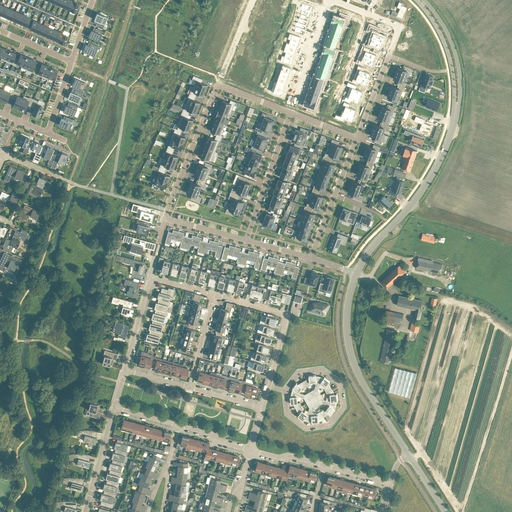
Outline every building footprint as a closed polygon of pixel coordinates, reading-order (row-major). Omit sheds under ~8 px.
[(69,0),(68,0),(65,8),(70,10),(74,2),(69,0)] [(223,7),(223,8),(234,12),(238,3),(229,0),(226,0),(224,7),(223,7)] [(263,0),(263,2),(269,5),(267,7),(275,10),(276,7),(274,6),(276,2),(277,1),(273,0),(263,0)] [(74,2),(70,10),(75,12),(79,4),(74,2)] [(407,7),(403,6),(404,4),(399,2),(397,7),(400,8),(398,13),(392,11),(391,15),(402,20),(407,7)] [(301,3),(299,8),(302,9),(310,12),(311,12),(313,7),(301,3)] [(5,7),(2,15),(7,17),(10,9),(5,7)] [(220,16),(230,20),(231,20),(234,12),(223,8),(220,16)] [(10,9),(7,17),(12,19),(15,11),(10,9)] [(261,9),(258,15),(269,19),(271,14),(274,15),(275,12),(268,9),(267,11),(261,9)] [(15,11),(12,19),(17,21),(20,13),(15,11)] [(97,12),(94,19),(95,20),(97,20),(96,24),(103,27),(104,24),(107,17),(103,15),(100,14),(97,12)] [(20,13),(17,21),(22,24),(25,16),(20,13)] [(335,16),(333,21),(334,22),(334,21),(342,24),(342,25),(344,25),(347,17),(341,14),(340,18),(335,16)] [(258,15),(256,21),(262,23),(261,26),(268,29),(269,25),(267,24),(269,19),(258,15)] [(25,16),(22,24),(27,26),(30,18),(25,16)] [(216,24),(216,25),(227,29),(230,20),(220,16),(217,24),(216,24)] [(33,20),(30,28),(35,31),(38,23),(33,20)] [(38,23),(35,31),(40,33),(43,25),(38,23)] [(43,25),(40,33),(45,35),(48,27),(43,25)] [(213,33),(224,37),(227,29),(216,25),(213,33)] [(253,27),(250,33),(261,37),(263,32),(266,33),(267,29),(259,26),(258,29),(253,27)] [(296,26),(294,31),(303,35),(305,29),(296,26)] [(370,26),(368,31),(371,32),(369,37),(370,37),(382,42),(385,36),(382,35),(378,34),(379,29),(370,26)] [(48,27),(45,35),(50,37),(53,29),(48,27)] [(91,29),(88,36),(99,41),(103,31),(96,28),(94,31),(92,30),(91,29)] [(412,28),(408,38),(415,40),(419,30),(412,28)] [(53,29),(50,37),(55,39),(58,31),(53,29)] [(58,31),(55,39),(59,42),(63,33),(58,31)] [(63,33),(59,42),(65,44),(68,36),(63,33)] [(210,41),(209,42),(220,46),(224,37),(213,33),(210,41)] [(250,33),(248,39),(254,41),(253,44),(260,47),(261,43),(259,42),(261,37),(250,33)] [(290,33),(288,38),(290,39),(299,42),(301,37),(290,33)] [(367,42),(366,45),(373,48),(374,48),(372,47),(373,45),(375,45),(380,47),(380,46),(382,42),(370,37),(368,42),(367,42)] [(327,38),(325,44),(334,47),(336,41),(327,38)] [(206,50),(217,55),(220,46),(209,42),(206,50)] [(287,42),(285,47),(296,50),(297,46),(289,43),(287,42)] [(86,44),(83,51),(84,52),(83,54),(85,55),(87,53),(90,54),(89,57),(92,58),(93,55),(94,56),(98,46),(91,43),(89,46),(87,45),(86,44)] [(246,45),(244,51),(256,56),(258,51),(260,52),(261,48),(253,45),(252,48),(246,45)] [(326,46),(324,52),(335,56),(337,50),(326,46)] [(361,55),(374,60),(374,59),(375,55),(376,54),(371,52),(369,52),(370,49),(372,49),(364,46),(363,49),(363,50),(361,55)] [(407,50),(405,56),(414,59),(415,57),(420,60),(423,51),(420,50),(421,48),(414,46),(413,49),(409,47),(408,50),(407,50)] [(1,58),(1,59),(6,61),(10,51),(5,49),(1,58)] [(203,58),(202,59),(213,63),(217,55),(206,50),(203,59),(203,58)] [(10,51),(6,61),(11,63),(12,64),(15,58),(14,57),(15,53),(10,51)] [(244,52),(242,57),(247,60),(246,62),(254,65),(255,62),(253,61),(255,57),(256,56),(244,51),(243,52),(244,52)] [(15,58),(12,64),(16,66),(17,63),(22,65),(26,56),(20,54),(18,59),(15,58)] [(361,54),(358,63),(365,66),(364,65),(365,63),(366,63),(372,65),(374,60),(374,59),(374,60),(361,55),(361,54)] [(282,55),(280,61),(291,64),(293,59),(284,56),(282,55)] [(22,65),(21,68),(26,70),(31,59),(26,56),(22,65)] [(31,59),(26,70),(31,72),(33,68),(36,69),(37,67),(34,66),(36,61),(31,59)] [(202,59),(199,68),(210,72),(213,63),(202,59)] [(320,65),(328,68),(331,69),(332,64),(321,61),(320,65)] [(236,68),(235,69),(247,74),(247,73),(249,68),(251,69),(252,66),(245,63),(244,65),(238,63),(236,68)] [(37,67),(36,69),(39,70),(37,75),(42,77),(47,66),(42,64),(40,68),(37,67)] [(283,64),(281,70),(290,73),(292,67),(283,64)] [(357,68),(355,74),(369,79),(369,78),(368,78),(369,74),(370,73),(365,71),(363,70),(364,68),(366,68),(358,65),(357,68)] [(47,66),(42,77),(47,79),(48,78),(52,68),(47,66)] [(398,67),(396,73),(406,77),(408,72),(410,72),(412,68),(405,66),(404,70),(398,67)] [(52,68),(48,78),(53,80),(57,70),(52,68)] [(235,69),(233,75),(239,77),(238,80),(245,83),(247,80),(245,79),(247,74),(235,69)] [(318,69),(316,74),(326,78),(328,72),(327,72),(318,69)] [(396,73),(393,78),(400,81),(398,84),(404,87),(406,83),(404,82),(406,77),(396,73)] [(353,79),(352,82),(359,85),(358,84),(359,81),(360,82),(366,84),(366,83),(368,79),(369,79),(355,74),(353,79)] [(421,84),(419,90),(424,92),(427,87),(429,88),(431,84),(433,81),(432,81),(434,77),(426,74),(422,85),(421,84)] [(204,90),(205,91),(207,85),(201,82),(202,79),(193,75),(192,79),(196,81),(194,86),(204,90)] [(314,76),(312,82),(324,86),(325,80),(314,76)] [(73,82),(72,85),(73,86),(76,87),(75,90),(82,93),(84,90),(82,89),(85,83),(75,78),(73,82)] [(274,81),(273,86),(283,90),(284,89),(285,85),(277,82),(274,81)] [(312,82),(311,86),(320,89),(322,90),(324,86),(312,82)] [(348,82),(347,85),(350,86),(348,92),(361,97),(361,96),(360,96),(362,92),(362,91),(357,89),(356,88),(357,86),(358,86),(348,82)] [(392,86),(390,91),(401,96),(404,87),(398,84),(397,88),(392,86)] [(189,94),(195,97),(197,93),(202,96),(204,90),(194,86),(193,85),(191,91),(190,91),(189,94)] [(273,86),(271,91),(282,95),(284,89),(283,90),(273,86)] [(4,90),(0,99),(5,102),(8,96),(12,97),(15,91),(11,89),(9,92),(4,90)] [(70,91),(67,98),(78,103),(82,93),(75,90),(73,93),(71,91),(70,91)] [(15,91),(12,97),(16,99),(13,105),(19,108),(23,98),(18,96),(19,93),(15,91)] [(390,91),(387,97),(393,99),(391,102),(398,105),(401,96),(390,91)] [(345,97),(344,100),(352,103),(350,102),(351,99),(353,100),(358,102),(358,101),(360,97),(361,97),(348,92),(346,97),(345,97)] [(197,108),(199,102),(194,100),(195,97),(189,94),(187,98),(188,98),(186,103),(197,108)] [(23,98),(19,108),(24,110),(27,104),(31,106),(34,99),(29,97),(29,98),(24,95),(23,98)] [(306,98),(305,104),(309,106),(308,109),(315,111),(318,103),(307,99),(306,98)] [(34,99),(31,106),(34,107),(32,113),(34,114),(33,115),(37,116),(39,117),(41,112),(40,111),(43,105),(37,103),(38,101),(34,99)] [(426,106),(426,107),(437,111),(440,104),(440,103),(429,99),(428,99),(429,99),(426,106)] [(223,100),(221,105),(232,110),(234,105),(235,105),(237,102),(231,100),(229,103),(223,100)] [(344,101),(343,105),(346,106),(344,111),(343,111),(354,115),(355,110),(356,109),(350,107),(349,107),(350,104),(352,105),(352,104),(344,101)] [(66,105),(63,111),(73,116),(78,106),(70,103),(69,106),(67,105),(66,105)] [(182,112),(188,114),(189,111),(195,113),(198,108),(197,108),(186,103),(184,108),(183,108),(182,112)] [(219,110),(228,114),(230,115),(232,110),(221,105),(219,110)] [(382,106),(380,112),(392,116),(396,107),(389,105),(388,108),(382,106)] [(218,110),(216,115),(217,115),(226,119),(228,114),(219,110),(218,110)] [(336,114),(335,117),(343,121),(345,121),(344,121),(345,118),(346,118),(352,121),(354,115),(343,111),(344,111),(342,110),(340,116),(336,114)] [(181,122),(190,125),(190,126),(193,120),(187,117),(188,114),(182,112),(180,115),(181,115),(179,121),(181,122)] [(262,123),(271,127),(274,120),(266,117),(268,114),(263,112),(261,118),(264,119),(262,123)] [(380,112),(377,117),(383,119),(382,123),(388,125),(392,116),(380,112)] [(217,115),(215,120),(225,124),(225,125),(226,125),(229,120),(226,119),(217,115)] [(61,118),(58,125),(69,129),(72,123),(75,124),(77,125),(78,122),(73,120),(73,119),(66,116),(65,119),(63,119),(61,118)] [(415,116),(414,120),(421,123),(418,130),(427,134),(430,126),(423,122),(424,120),(415,116)] [(215,120),(213,125),(223,129),(225,125),(225,124),(215,120)] [(190,125),(181,122),(179,125),(174,123),(173,128),(172,128),(171,128),(174,129),(181,132),(182,128),(188,131),(190,125)] [(272,127),(271,127),(262,123),(260,128),(256,127),(255,130),(259,131),(263,133),(265,130),(269,132),(270,129),(271,130),(272,127)] [(375,124),(373,130),(383,134),(384,130),(389,132),(389,131),(391,126),(388,125),(382,123),(381,127),(375,124)] [(213,125),(210,130),(217,133),(216,136),(222,138),(223,135),(222,135),(224,130),(223,129),(213,125)] [(294,135),(305,139),(308,130),(301,127),(300,130),(296,129),(295,131),(294,131),(293,134),(294,134),(294,135)] [(171,139),(183,143),(185,137),(180,135),(181,132),(174,129),(171,138),(171,139)] [(373,130),(370,135),(376,138),(375,141),(375,142),(381,144),(385,134),(383,134),(373,130)] [(405,130),(404,133),(408,135),(408,134),(412,136),(412,137),(410,141),(412,142),(413,142),(412,145),(411,145),(418,148),(418,147),(419,145),(420,145),(421,146),(422,145),(424,140),(424,139),(423,139),(422,138),(421,138),(422,137),(422,136),(405,130)] [(268,135),(263,133),(259,131),(258,134),(257,133),(254,140),(265,144),(268,138),(267,138),(268,135)] [(22,135),(18,144),(24,147),(22,152),(26,154),(28,149),(31,142),(28,141),(29,138),(28,138),(22,135)] [(305,139),(294,135),(291,141),(295,142),(294,145),(303,149),(304,145),(303,145),(305,139)] [(208,136),(206,141),(217,146),(219,141),(221,141),(222,138),(216,136),(215,139),(208,136)] [(183,143),(171,139),(168,145),(167,148),(173,151),(175,148),(180,150),(183,143)] [(330,149),(331,149),(340,152),(342,147),(337,145),(339,141),(332,139),(331,143),(332,143),(330,149)] [(265,144),(254,140),(251,148),(257,150),(258,148),(263,150),(264,148),(265,148),(266,145),(265,144)] [(31,142),(28,149),(29,149),(29,148),(37,152),(33,161),(32,160),(32,161),(37,163),(44,148),(39,146),(40,144),(35,142),(34,142),(32,141),(31,142)] [(206,141),(204,146),(204,147),(215,151),(217,146),(206,141)] [(367,146),(365,151),(377,156),(380,147),(374,144),(373,148),(367,146)] [(289,150),(299,154),(301,149),(291,145),(289,150)] [(48,147),(44,156),(49,158),(47,163),(51,165),(56,155),(52,153),(54,149),(48,147)] [(204,147),(202,152),(213,156),(215,151),(204,147)] [(408,147),(405,156),(414,159),(417,150),(408,147)] [(168,153),(166,159),(175,163),(178,157),(172,154),(173,151),(167,148),(165,152),(168,153)] [(338,158),(340,152),(331,149),(329,154),(326,153),(324,156),(332,159),(333,156),(338,158)] [(295,159),(297,160),(299,154),(289,150),(287,155),(295,159)] [(249,157),(251,158),(260,161),(261,161),(261,158),(262,155),(251,151),(249,157)] [(365,151),(363,157),(368,159),(367,162),(373,165),(377,156),(365,151)] [(51,165),(51,167),(55,168),(58,161),(63,164),(67,155),(61,152),(60,155),(56,153),(56,155),(51,165)] [(202,152),(200,157),(211,161),(213,156),(202,152)] [(295,159),(287,155),(285,161),(293,164),(295,159)] [(330,162),(332,159),(324,156),(322,160),(326,161),(324,166),(333,170),(335,164),(330,162)] [(404,160),(401,168),(410,171),(414,159),(405,156),(403,160),(404,160)] [(172,169),(175,163),(166,159),(165,158),(162,165),(160,164),(159,167),(165,170),(167,167),(172,169)] [(249,162),(248,161),(246,166),(247,167),(248,167),(256,170),(258,166),(249,162)] [(293,164),(285,161),(283,166),(284,166),(293,170),(293,169),(295,164),(293,164)] [(199,163),(196,169),(209,174),(212,165),(206,162),(206,163),(205,166),(199,163)] [(361,163),(358,169),(370,173),(373,165),(367,162),(366,165),(361,163)] [(324,166),(322,165),(320,170),(330,174),(330,175),(331,175),(333,170),(324,166)] [(22,184),(27,173),(10,166),(4,179),(9,182),(12,175),(15,176),(14,177),(21,179),(19,183),(22,184)] [(283,167),(282,171),(292,175),(294,170),(293,169),(293,170),(284,166),(283,167)] [(157,177),(167,182),(170,176),(164,173),(165,170),(159,167),(157,171),(159,172),(157,177)] [(256,170),(248,167),(247,167),(245,173),(254,176),(256,170)] [(196,169),(194,175),(200,177),(199,181),(205,183),(209,174),(196,169)] [(358,169),(356,174),(361,176),(360,180),(366,182),(370,173),(358,169)] [(319,170),(317,175),(328,179),(330,175),(330,174),(320,170),(319,170)] [(292,175),(282,171),(280,176),(290,180),(292,175)] [(246,178),(240,175),(236,185),(238,186),(249,189),(251,184),(245,181),(246,178)] [(317,175),(315,180),(326,184),(328,179),(317,175)] [(32,183),(28,193),(35,197),(37,194),(40,196),(43,189),(39,187),(41,185),(46,187),(45,189),(48,190),(51,183),(39,177),(36,185),(32,183)] [(167,182),(157,177),(154,184),(153,183),(151,187),(157,189),(159,186),(165,188),(167,182)] [(28,188),(31,180),(27,178),(23,186),(28,188)] [(277,183),(287,187),(289,182),(279,178),(277,183)] [(390,187),(388,192),(397,195),(398,192),(400,193),(404,182),(396,179),(393,188),(390,187)] [(314,186),(313,189),(319,191),(320,188),(324,190),(326,184),(315,180),(313,185),(314,186)] [(353,181),(351,187),(361,191),(363,185),(365,186),(366,182),(360,180),(359,183),(353,181)] [(191,182),(189,187),(199,191),(200,187),(205,189),(207,184),(205,183),(199,181),(197,184),(191,182)] [(277,183),(276,186),(275,185),(274,188),(275,188),(285,192),(287,187),(277,183)] [(249,189),(238,186),(237,189),(232,188),(230,193),(239,196),(240,193),(246,195),(249,189)] [(189,187),(187,193),(193,195),(191,199),(200,202),(202,197),(198,196),(200,192),(199,191),(189,187)] [(351,187),(348,192),(354,195),(353,198),(361,201),(363,197),(364,196),(359,194),(361,191),(351,187)] [(283,197),(285,192),(275,188),(275,189),(273,194),(274,194),(283,197)] [(318,195),(319,191),(313,189),(309,198),(312,199),(321,202),(323,197),(318,195)] [(21,195),(13,192),(11,195),(2,191),(0,195),(0,207),(3,209),(7,199),(16,203),(18,198),(19,199),(21,195)] [(231,204),(241,208),(244,202),(238,200),(239,196),(230,193),(228,198),(233,200),(231,204)] [(274,194),(272,199),(282,203),(284,198),(283,197),(274,194)] [(381,203),(377,208),(380,210),(384,206),(387,209),(387,208),(392,203),(393,203),(389,200),(391,199),(388,196),(386,197),(384,195),(379,201),(381,203)] [(282,203),(272,199),(270,204),(280,208),(282,203)] [(319,208),(321,202),(312,199),(310,204),(307,203),(306,206),(306,207),(312,209),(314,206),(319,208)] [(239,213),(241,208),(231,204),(229,203),(226,212),(232,215),(233,211),(239,213)] [(25,204),(19,217),(27,220),(28,217),(26,216),(28,211),(31,213),(30,216),(37,219),(38,216),(41,217),(43,213),(25,204)] [(280,208),(270,204),(268,209),(278,213),(280,208)] [(144,219),(155,222),(157,215),(150,213),(151,209),(138,205),(137,205),(138,206),(137,211),(145,214),(144,219)] [(311,212),(312,209),(306,207),(306,206),(305,206),(302,214),(313,219),(315,214),(311,212)] [(341,214),(339,218),(347,221),(348,218),(352,219),(350,223),(354,224),(358,213),(355,211),(355,212),(351,210),(344,207),(342,212),(341,214)] [(273,222),(275,216),(267,213),(265,219),(273,222)] [(300,220),(302,221),(302,220),(311,224),(313,219),(302,214),(300,220)] [(358,218),(355,225),(362,228),(363,224),(368,226),(369,225),(371,226),(373,221),(371,220),(371,219),(364,216),(362,215),(362,216),(360,220),(358,218)] [(273,222),(265,219),(262,224),(273,228),(275,222),(273,222)] [(137,221),(136,224),(139,225),(137,232),(139,232),(147,235),(147,233),(149,227),(145,226),(146,223),(137,220),(137,221)] [(302,220),(302,221),(300,226),(301,226),(309,229),(311,224),(302,220)] [(301,226),(299,231),(308,234),(310,229),(309,229),(301,226)] [(29,236),(31,233),(22,229),(20,232),(16,230),(11,240),(6,238),(2,246),(4,247),(3,249),(11,252),(14,246),(17,248),(20,241),(19,241),(21,238),(28,241),(30,236),(29,236)] [(171,239),(176,240),(178,231),(173,230),(172,232),(168,231),(165,243),(164,245),(169,246),(169,244),(170,244),(171,239)] [(306,240),(308,234),(299,231),(296,230),(294,235),(296,236),(294,239),(301,242),(302,238),(306,240)] [(184,233),(178,231),(176,240),(181,241),(180,247),(179,249),(184,250),(187,237),(183,236),(184,233)] [(339,243),(345,245),(348,237),(338,233),(337,237),(334,236),(330,244),(331,244),(329,247),(333,249),(335,246),(337,247),(338,247),(339,243)] [(436,237),(423,233),(421,239),(435,243),(436,237)] [(133,242),(135,238),(124,235),(122,240),(128,242),(128,241),(132,242),(129,252),(135,254),(136,251),(141,253),(143,246),(144,246),(144,247),(151,249),(152,243),(140,239),(139,243),(133,242)] [(190,244),(194,245),(197,236),(192,235),(191,238),(187,237),(184,250),(187,251),(187,249),(189,249),(190,244)] [(201,237),(197,236),(194,245),(198,246),(197,252),(197,254),(201,255),(205,241),(201,240),(201,237)] [(212,250),(214,241),(209,240),(208,242),(205,241),(201,255),(204,256),(205,254),(206,254),(207,249),(212,250)] [(219,242),(214,241),(212,250),(216,251),(214,256),(216,257),(215,259),(219,259),(219,258),(222,246),(218,245),(219,242)] [(227,254),(233,256),(235,247),(229,245),(229,248),(224,247),(221,258),(221,260),(224,261),(225,259),(226,260),(227,254)] [(241,248),(235,247),(233,256),(238,257),(236,262),(237,263),(237,264),(240,265),(244,252),(240,251),(241,248)] [(247,259),(251,261),(253,252),(248,250),(248,253),(244,252),(240,265),(245,267),(245,265),(247,259)] [(2,256),(0,260),(0,269),(4,271),(6,268),(4,267),(4,266),(7,267),(14,270),(17,271),(18,268),(20,263),(22,260),(4,252),(3,254),(4,255),(3,257),(2,256)] [(258,253),(253,252),(251,261),(255,262),(253,267),(255,267),(254,269),(258,270),(258,268),(261,257),(257,256),(258,253)] [(143,273),(145,268),(145,266),(142,265),(143,262),(117,255),(115,260),(116,260),(117,259),(132,264),(132,265),(133,265),(132,266),(132,270),(131,276),(140,278),(142,272),(143,273)] [(265,272),(265,270),(266,268),(270,269),(271,266),(273,257),(268,256),(268,259),(264,258),(260,269),(260,271),(265,272)] [(170,273),(173,263),(169,261),(169,260),(165,259),(165,260),(164,260),(163,262),(162,262),(163,258),(159,257),(156,267),(161,268),(161,267),(162,267),(161,271),(167,272),(167,271),(170,271),(170,273)] [(278,258),(273,257),(271,266),(275,267),(273,273),(275,273),(274,275),(277,276),(281,262),(277,261),(278,258)] [(433,261),(418,257),(416,268),(430,271),(431,271),(440,273),(443,264),(433,262),(433,261)] [(288,271),(291,262),(286,261),(285,263),(281,262),(277,276),(281,277),(281,275),(283,275),(284,270),(288,271)] [(295,263),(291,262),(288,271),(292,272),(291,277),(292,278),(292,280),(295,280),(296,279),(299,267),(295,266),(295,263)] [(179,276),(182,265),(173,263),(170,273),(174,274),(176,275),(176,273),(179,274),(179,276)] [(185,277),(185,276),(189,276),(188,278),(191,268),(182,265),(179,276),(185,277)] [(192,265),(191,268),(188,278),(194,280),(195,278),(198,279),(198,281),(201,270),(197,269),(198,266),(192,265)] [(398,266),(389,274),(395,281),(404,273),(398,266)] [(211,285),(213,285),(214,283),(217,284),(220,275),(221,271),(212,268),(210,273),(208,282),(207,283),(211,285)] [(207,283),(210,273),(201,270),(198,281),(204,282),(204,281),(208,282),(207,283)] [(310,278),(305,277),(303,284),(309,285),(309,283),(316,285),(319,274),(316,274),(316,273),(312,271),(310,278)] [(221,276),(220,275),(217,284),(217,286),(223,288),(223,286),(227,287),(226,289),(229,278),(225,277),(225,275),(221,274),(221,276)] [(389,274),(381,282),(387,288),(395,281),(389,274)] [(321,283),(318,290),(326,293),(326,292),(331,293),(335,279),(326,276),(324,284),(321,283)] [(239,281),(229,278),(226,289),(232,290),(233,289),(236,290),(236,291),(239,281)] [(125,279),(124,285),(129,286),(128,290),(127,290),(126,294),(132,296),(131,297),(136,298),(138,291),(138,290),(139,290),(139,289),(138,289),(138,288),(137,288),(138,282),(125,279)] [(236,291),(240,292),(242,293),(242,291),(246,292),(248,283),(239,281),(236,291)] [(248,283),(246,292),(249,293),(249,295),(255,296),(258,286),(248,283)] [(265,297),(268,298),(268,300),(270,301),(274,302),(276,291),(277,288),(268,285),(267,288),(265,297)] [(261,298),(261,296),(265,297),(267,288),(258,286),(255,296),(261,298)] [(159,292),(157,298),(171,302),(171,301),(169,301),(171,295),(172,296),(174,289),(168,288),(168,289),(161,288),(160,292),(159,292)] [(289,304),(291,295),(276,291),(274,302),(279,303),(280,302),(289,304)] [(198,302),(200,295),(195,293),(192,301),(194,301),(192,306),(201,309),(202,303),(198,302)] [(422,300),(399,295),(397,305),(415,309),(413,317),(420,319),(422,310),(420,310),(422,300)] [(133,309),(130,308),(132,303),(132,302),(113,297),(111,302),(118,304),(119,303),(123,304),(121,312),(125,314),(125,315),(129,316),(129,315),(132,315),(132,313),(133,313),(133,311),(133,309)] [(156,302),(154,308),(168,312),(166,311),(168,306),(170,306),(171,302),(157,298),(159,298),(157,303),(156,302)] [(233,304),(227,302),(225,309),(221,308),(219,314),(228,316),(229,311),(230,311),(233,304)] [(320,302),(318,303),(318,304),(317,304),(315,303),(314,304),(314,305),(313,305),(311,304),(309,310),(316,312),(316,311),(317,309),(320,310),(320,312),(321,312),(326,313),(326,311),(327,311),(327,309),(328,309),(330,305),(320,302)] [(201,309),(192,306),(189,305),(188,311),(191,311),(200,314),(201,309)] [(153,312),(151,318),(165,322),(166,322),(168,317),(167,317),(168,312),(154,308),(156,309),(155,313),(153,312)] [(189,316),(198,319),(200,314),(188,311),(187,316),(189,316)] [(404,314),(394,312),(392,318),(402,320),(404,314)] [(275,325),(275,324),(276,319),(272,318),(272,315),(273,315),(268,313),(267,316),(262,315),(259,324),(274,328),(272,327),(273,324),(275,325)] [(197,324),(198,319),(189,316),(188,322),(189,322),(188,325),(194,327),(195,324),(197,324)] [(149,325),(148,329),(162,333),(162,332),(161,332),(162,326),(164,327),(165,322),(151,318),(151,319),(153,319),(152,323),(150,323),(149,325)] [(217,322),(216,324),(225,326),(227,321),(218,319),(216,318),(216,319),(215,322),(217,322)] [(118,333),(117,336),(123,338),(125,339),(129,326),(123,325),(123,324),(116,322),(114,327),(115,327),(114,332),(118,333)] [(411,323),(408,337),(416,339),(420,325),(411,323)] [(181,332),(185,333),(194,335),(195,330),(193,329),(194,327),(188,325),(184,324),(181,332)] [(216,333),(225,335),(225,333),(227,333),(228,327),(225,326),(216,324),(216,325),(215,325),(214,328),(213,329),(216,329),(215,332),(216,333)] [(274,328),(259,324),(257,332),(261,333),(261,334),(270,337),(270,333),(272,334),(274,328)] [(162,333),(148,329),(150,329),(149,334),(147,333),(145,339),(147,340),(147,341),(146,340),(146,341),(153,343),(154,341),(158,343),(159,337),(161,337),(162,333)] [(397,331),(387,329),(380,361),(390,364),(397,331)] [(224,338),(225,335),(216,333),(215,335),(213,335),(212,335),(211,338),(212,339),(212,340),(221,343),(224,344),(226,338),(224,338)] [(267,346),(268,343),(270,343),(271,337),(270,337),(261,334),(257,333),(254,342),(258,343),(269,346),(267,346)] [(189,351),(191,346),(182,343),(180,351),(186,353),(186,350),(189,351)] [(267,352),(269,346),(258,343),(256,352),(266,355),(265,355),(265,352),(267,352)] [(209,349),(209,350),(209,351),(218,353),(219,348),(210,345),(209,345),(208,349),(209,349)] [(108,364),(112,366),(113,359),(116,360),(118,354),(108,351),(106,356),(104,355),(102,363),(104,363),(104,364),(107,365),(108,364)] [(138,364),(144,366),(147,353),(146,353),(146,352),(142,351),(141,356),(140,356),(141,356),(140,357),(139,357),(138,357),(137,358),(136,359),(136,360),(136,361),(136,362),(136,363),(137,363),(137,364),(138,364)] [(215,361),(218,353),(209,351),(208,356),(211,357),(210,360),(215,361)] [(266,355),(256,352),(252,351),(249,360),(264,364),(262,364),(263,361),(265,361),(266,355)] [(152,366),(155,357),(155,356),(152,356),(152,355),(147,353),(144,366),(149,367),(150,365),(152,366)] [(155,357),(152,366),(155,366),(154,369),(160,370),(163,359),(155,357)] [(165,372),(168,361),(163,359),(160,370),(161,371),(161,372),(163,372),(163,371),(165,372)] [(264,364),(249,360),(248,366),(247,370),(256,372),(260,373),(261,370),(262,370),(264,364)] [(170,373),(172,364),(173,362),(168,361),(165,372),(166,372),(166,373),(168,374),(170,374),(170,373)] [(178,363),(177,366),(175,374),(180,376),(183,367),(183,365),(178,363)] [(189,376),(191,371),(188,370),(188,369),(187,368),(184,367),(183,367),(180,376),(186,377),(186,375),(189,376)] [(197,367),(196,372),(195,378),(198,378),(197,381),(203,382),(205,373),(200,372),(201,368),(197,367)] [(208,383),(213,385),(216,373),(211,372),(210,375),(208,383)] [(213,385),(218,386),(220,378),(221,374),(216,373),(213,385)] [(224,385),(226,386),(229,377),(226,376),(221,374),(220,378),(218,386),(223,388),(224,385)] [(310,392),(314,399),(320,376),(320,377),(316,376),(316,375),(309,376),(309,378),(304,381),(307,386),(310,385),(310,383),(314,382),(316,383),(315,389),(310,392)] [(324,388),(326,392),(332,389),(329,383),(330,382),(324,377),(324,378),(320,377),(320,376),(314,399),(321,395),(318,390),(320,384),(322,384),(325,387),(324,388)] [(229,377),(226,386),(229,387),(228,389),(230,390),(232,391),(232,390),(234,391),(237,379),(229,377)] [(240,390),(242,390),(245,381),(237,379),(234,391),(239,392),(240,390)] [(245,381),(242,390),(245,391),(244,394),(250,395),(252,386),(253,383),(245,381)] [(304,388),(307,386),(304,381),(298,384),(297,383),(292,388),(293,388),(293,389),(292,393),(292,392),(292,393),(314,399),(310,392),(305,394),(299,393),(299,391),(302,387),(304,388)] [(250,395),(255,397),(256,397),(257,397),(257,396),(258,396),(259,396),(259,395),(259,394),(260,394),(260,393),(260,392),(259,392),(259,391),(259,390),(258,390),(257,390),(257,389),(257,388),(252,386),(250,395)] [(332,389),(326,392),(328,395),(330,395),(331,399),(330,401),(324,399),(321,395),(314,399),(336,405),(336,404),(337,401),(337,400),(337,401),(338,401),(337,394),(336,394),(335,394),(332,389)] [(296,409),(302,406),(300,402),(298,403),(297,398),(298,396),(304,398),(307,403),(314,399),(292,393),(291,393),(292,393),(291,397),(290,397),(291,404),(293,403),(293,404),(296,409)] [(308,421),(310,412),(314,399),(307,403),(310,407),(308,414),(306,413),(302,411),(303,409),(302,406),(296,409),(299,414),(298,416),(303,420),(304,420),(303,420),(304,419),(308,420),(308,421)] [(311,415),(312,412),(313,408),(318,406),(314,399),(310,412),(308,421),(308,420),(312,421),(312,422),(312,423),(319,422),(319,421),(319,420),(324,417),(321,411),(318,413),(318,415),(313,415),(311,415)] [(336,405),(314,399),(318,406),(323,403),(329,405),(328,407),(326,410),(324,409),(321,411),(324,417),(329,414),(330,413),(331,414),(331,415),(335,409),(334,409),(335,409),(336,405)] [(99,418),(101,412),(98,411),(100,405),(96,404),(96,403),(92,402),(92,403),(90,402),(88,410),(90,410),(89,415),(99,418)] [(129,421),(124,419),(123,419),(122,419),(121,419),(121,420),(120,420),(119,420),(119,421),(119,422),(119,423),(119,424),(119,425),(120,425),(120,426),(121,426),(121,428),(126,430),(129,421)] [(97,438),(95,437),(97,431),(98,432),(99,431),(97,431),(95,431),(92,430),(89,430),(86,430),(85,430),(83,430),(81,430),(80,430),(77,430),(74,431),(75,431),(76,435),(80,436),(80,433),(85,435),(83,440),(89,442),(88,445),(92,446),(93,443),(95,444),(97,438)] [(167,442),(171,443),(173,435),(169,434),(170,432),(168,432),(168,431),(165,430),(165,431),(162,439),(167,441),(167,442)] [(182,438),(179,437),(177,443),(180,443),(180,444),(185,446),(188,437),(187,437),(187,436),(185,435),(185,436),(182,436),(182,438)] [(115,442),(114,446),(114,448),(116,448),(114,452),(113,452),(127,456),(128,451),(126,451),(128,445),(123,444),(116,442),(115,442)] [(111,458),(112,458),(113,459),(112,463),(110,462),(124,466),(125,462),(123,461),(125,456),(126,456),(127,456),(113,452),(111,458)] [(90,461),(88,461),(90,455),(92,455),(91,455),(89,454),(86,454),(84,454),(83,454),(80,453),(78,453),(76,453),(75,453),(73,453),(70,454),(69,454),(67,454),(67,455),(69,454),(69,459),(73,460),(74,457),(78,458),(76,464),(89,467),(90,463),(90,461)] [(145,460),(148,461),(158,466),(159,465),(158,464),(159,460),(161,457),(152,453),(150,456),(147,455),(145,460)] [(236,463),(237,463),(238,463),(239,463),(240,463),(240,462),(241,462),(241,461),(241,460),(241,459),(241,458),(240,458),(240,457),(239,457),(239,456),(238,456),(233,455),(230,463),(236,465),(236,463)] [(148,461),(144,470),(153,474),(154,471),(156,468),(157,468),(158,466),(148,461)] [(264,463),(258,462),(257,461),(257,462),(256,462),(255,462),(254,463),(254,464),(253,464),(253,465),(253,466),(254,466),(254,467),(255,468),(256,469),(256,470),(261,472),(264,463)] [(124,466),(110,462),(108,468),(110,469),(109,473),(107,473),(121,477),(122,472),(120,471),(122,466),(124,466)] [(175,469),(175,471),(187,472),(188,463),(178,462),(177,469),(175,469)] [(266,476),(269,465),(264,463),(261,472),(260,474),(266,476)] [(274,466),(269,465),(266,476),(265,477),(270,478),(271,475),(274,466)] [(140,478),(151,483),(152,481),(150,480),(152,477),(153,474),(144,470),(140,478)] [(186,481),(187,472),(175,471),(175,473),(177,473),(176,480),(186,481)] [(314,480),(318,481),(319,476),(316,475),(317,473),(311,471),(309,480),(314,481),(314,480)] [(105,479),(106,479),(107,479),(106,483),(104,483),(118,487),(119,482),(118,482),(119,476),(121,477),(107,473),(105,479)] [(214,478),(215,476),(210,474),(209,477),(210,477),(208,484),(226,489),(227,485),(221,484),(219,484),(220,480),(214,478)] [(325,477),(324,483),(327,484),(327,485),(332,486),(334,477),(329,476),(328,478),(325,477)] [(84,485),(82,485),(84,479),(85,479),(84,479),(82,478),(79,478),(78,477),(76,477),(73,477),(70,477),(68,477),(67,477),(65,477),(64,478),(62,478),(61,478),(62,478),(63,483),(67,484),(67,481),(71,482),(70,488),(76,489),(75,490),(80,491),(80,490),(82,491),(83,487),(84,485)] [(137,487),(146,490),(149,484),(150,485),(151,483),(140,478),(138,483),(132,481),(131,485),(137,487)] [(340,479),(337,488),(336,491),(341,493),(345,480),(345,479),(344,479),(341,478),(341,479),(340,479)] [(173,487),(173,489),(185,490),(186,485),(186,481),(176,480),(176,483),(175,487),(173,487)] [(350,482),(345,480),(341,493),(346,494),(347,490),(350,482)] [(118,487),(104,483),(103,487),(102,489),(104,489),(103,494),(101,493),(115,497),(116,493),(115,492),(116,487),(118,487)] [(226,489),(208,484),(207,490),(217,493),(218,489),(219,489),(219,490),(225,492),(226,489)] [(134,496),(145,499),(146,497),(144,497),(145,493),(146,490),(137,487),(134,496)] [(376,489),(370,487),(368,496),(373,498),(374,496),(375,496),(376,496),(377,496),(377,495),(378,495),(378,494),(379,493),(379,492),(378,491),(378,490),(377,490),(377,489),(376,489)] [(183,500),(185,490),(173,489),(173,491),(175,491),(174,495),(173,498),(183,500)] [(216,497),(217,493),(207,490),(205,496),(222,501),(223,498),(217,496),(217,497),(216,497)] [(250,492),(249,495),(267,500),(268,493),(258,490),(257,495),(256,494),(256,493),(250,492)] [(305,498),(307,494),(298,492),(297,495),(296,494),(294,499),(298,501),(306,504),(307,502),(308,503),(310,499),(305,498)] [(100,499),(101,500),(100,504),(112,508),(114,503),(112,502),(113,497),(115,497),(101,493),(100,499)] [(270,501),(267,500),(249,495),(248,498),(254,500),(255,499),(256,499),(255,503),(265,506),(268,507),(270,501)] [(134,496),(131,504),(140,507),(141,504),(142,501),(144,501),(145,499),(134,496)] [(222,505),(222,501),(205,496),(203,503),(213,506),(214,502),(216,502),(215,503),(222,505)] [(191,501),(188,501),(183,500),(173,498),(173,501),(172,505),(170,504),(170,506),(181,509),(183,503),(187,504),(188,503),(190,504),(191,501)] [(320,503),(320,508),(329,509),(332,509),(332,505),(329,505),(330,501),(324,499),(323,503),(320,503)] [(76,511),(77,509),(75,508),(77,503),(79,503),(77,502),(76,502),(74,502),(73,501),(71,501),(70,501),(68,501),(67,501),(63,501),(62,501),(60,501),(59,501),(57,501),(56,501),(54,502),(56,502),(56,506),(60,508),(60,507),(61,505),(65,506),(63,511),(65,511),(76,511)] [(306,505),(306,504),(298,501),(296,506),(306,509),(307,506),(306,505)] [(201,509),(211,511),(219,511),(220,511),(214,509),(214,510),(212,509),(213,506),(203,503),(200,502),(198,508),(201,509)] [(246,508),(248,508),(261,511),(263,511),(265,506),(255,503),(254,507),(252,507),(253,506),(247,504),(246,508)]
